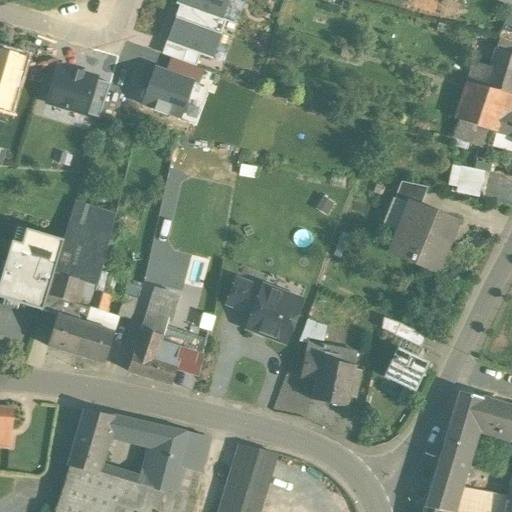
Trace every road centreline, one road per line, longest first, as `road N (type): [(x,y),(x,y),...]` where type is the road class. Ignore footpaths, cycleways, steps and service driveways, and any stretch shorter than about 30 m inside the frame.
road 1 (unclassified): [(366,491),(325,452),(276,432),(0,380)]
road 2 (residential): [(366,491),(392,473),(424,430),(511,251)]
road 3 (residential): [(0,12),(107,43),(123,0)]
